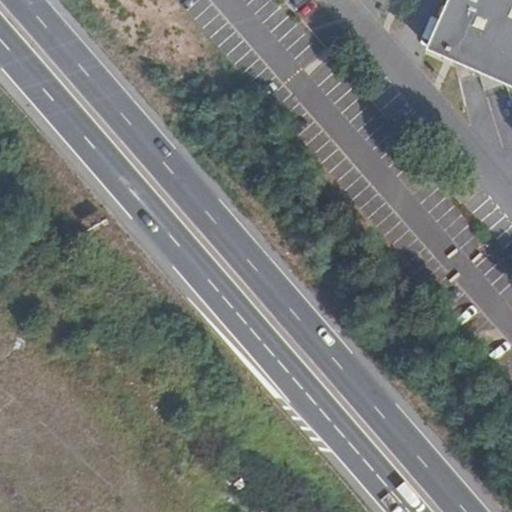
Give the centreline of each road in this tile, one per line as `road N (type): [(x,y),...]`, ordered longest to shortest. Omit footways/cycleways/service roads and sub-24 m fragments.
road 1 (trunk): [(463,511),(21,0)]
road 2 (trunk): [(0,39),(408,511)]
